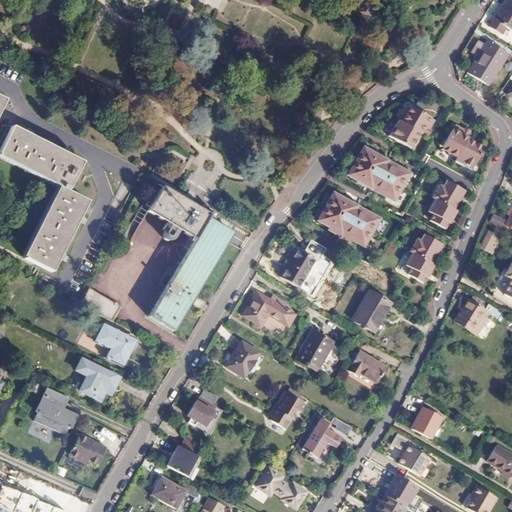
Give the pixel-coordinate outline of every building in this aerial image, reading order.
[(511,30),(511,0),(504,0),(492,19),(491,18),(487,24),(500,33),(504,26),(511,31),(511,30)] [(508,53),(486,39),(466,71),(488,85),(508,53)] [(434,120),(413,107),(409,115),(406,113),(401,122),(398,120),(389,136),(411,148),(420,133),(425,136),(434,120)] [(470,134),(454,125),(443,146),(450,150),(447,153),(456,158),(467,139),(470,134)] [(79,164),(8,128),(0,144),(0,156),(59,187),(23,259),(50,272),(85,202),(64,191),(66,188),(67,188),(79,164)] [(483,147),(467,139),(456,158),(454,162),(469,171),(483,147)] [(361,155),(359,157),(358,156),(350,170),(349,169),(341,182),(351,188),(350,189),(377,205),(378,203),(388,209),(395,195),(393,194),(401,181),(400,180),(401,178),(361,155)] [(440,184),(432,197),(435,198),(454,208),(458,201),(459,201),(465,191),(449,182),(446,187),(440,184)] [(194,240),(175,271),(165,287),(147,317),(172,331),(232,233),(214,222),(217,217),(217,216),(217,215),(217,214),(216,214),(216,213),(215,213),(214,213),(213,213),(212,213),(211,214),(210,216),(193,205),(184,200),(174,193),(163,187),(158,194),(161,196),(153,209),(156,211),(154,215),(173,227),(168,234),(168,235),(168,236),(168,237),(168,238),(169,238),(169,239),(170,239),(171,239),(172,239),(173,239),(174,239),(174,238),(175,238),(179,230),(194,240)] [(332,194),(324,207),(326,208),(319,222),(329,227),(327,230),(350,243),(352,240),(362,246),(369,232),(371,234),(378,220),(368,215),(369,213),(343,198),(342,200),(332,194)] [(454,208),(435,198),(428,211),(434,214),(430,220),(445,229),(449,222),(450,223),(457,210),(454,208)] [(488,223),(500,229),(504,220),(491,215),(488,223)] [(494,236),(488,232),(479,248),(485,252),(489,254),(492,250),(497,242),(493,239),(494,236)] [(417,237),(410,250),(413,252),(432,262),(436,254),(437,254),(442,244),(427,235),(424,241),(417,237)] [(305,254),(299,250),(287,270),(285,270),(281,277),(300,288),(316,261),(320,263),(327,252),(312,243),(305,254)] [(432,262),(413,252),(406,265),(411,268),(408,274),(423,282),(426,276),(428,277),(435,264),(432,262)] [(509,278),(501,293),(511,298),(511,262),(509,261),(502,274),(509,278)] [(120,308),(87,291),(79,306),(113,323),(120,308)] [(391,303),(370,291),(353,319),(375,332),(391,303)] [(289,302),(274,293),(270,299),(259,292),(244,316),(262,327),(269,315),(289,327),(296,315),(285,308),(289,302)] [(489,305),(472,296),(469,302),(467,300),(453,321),(469,331),(482,310),(485,312),(489,305)] [(135,342),(103,325),(95,342),(109,350),(105,358),(122,368),(135,342)] [(333,343),(313,331),(296,358),(317,371),(333,343)] [(243,378),(258,353),(241,342),(225,367),(243,378)] [(387,368),(361,352),(349,371),(360,378),(363,374),(378,383),(387,368)] [(0,366),(14,373),(16,367),(9,364),(1,360),(0,360),(0,366)] [(118,380),(82,360),(76,373),(87,379),(81,392),(100,402),(104,393),(110,396),(118,380)] [(47,390),(42,401),(59,410),(65,399),(47,390)] [(204,390),(200,397),(212,405),(217,398),(204,390)] [(303,405),(285,393),(267,420),(282,429),(294,412),(297,414),(303,405)] [(200,397),(199,397),(194,405),(193,404),(187,415),(190,417),(187,422),(208,434),(222,411),(212,405),(200,397)] [(59,410),(42,401),(32,419),(63,435),(73,417),(59,410)] [(422,407),(418,414),(437,425),(441,418),(422,407)] [(437,425),(418,414),(410,429),(428,439),(437,425)] [(328,444),(336,450),(343,440),(330,432),(332,428),(322,421),(303,450),(309,454),(308,455),(312,458),(313,457),(318,460),(328,444)] [(481,427),(475,424),(472,429),(478,433),(481,427)] [(411,440),(396,432),(390,443),(402,450),(398,457),(400,458),(397,463),(399,464),(419,476),(430,458),(408,445),(411,440)] [(105,449),(79,436),(68,458),(86,467),(89,463),(96,467),(105,449)] [(181,438),(177,446),(187,452),(191,444),(181,438)] [(511,453),(496,443),(486,458),(499,466),(498,469),(508,474),(509,472),(511,473),(511,453)] [(177,446),(175,444),(163,464),(184,476),(196,456),(187,452),(177,446)] [(330,460),(336,450),(328,444),(318,460),(322,462),(325,457),(330,460)] [(63,476),(65,469),(57,466),(54,473),(63,476)] [(281,477),(267,468),(255,486),(268,496),(271,492),(282,499),(281,500),(294,509),(305,493),(292,484),(289,488),(278,481),(281,477)] [(396,475),(383,497),(405,509),(418,488),(396,475)] [(176,487),(161,478),(151,495),(173,508),(183,492),(192,497),(195,490),(180,482),(176,487)] [(488,511),(498,496),(477,484),(472,493),(473,494),(466,506),(476,511),(488,511)] [(68,511),(3,485),(0,492),(0,507),(11,511),(68,511)] [(264,502),(267,496),(254,490),(251,496),(264,502)] [(222,511),(225,506),(208,497),(200,511),(222,511)] [(403,511),(405,509),(383,497),(374,511),(403,511)]
